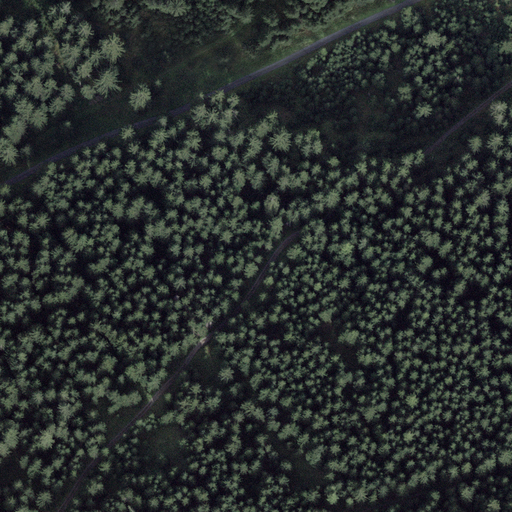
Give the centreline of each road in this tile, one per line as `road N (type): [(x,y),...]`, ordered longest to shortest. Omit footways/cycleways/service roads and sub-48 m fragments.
road 1 (track): [(61,511),(283,245),(444,142),(511,84)]
road 2 (track): [(0,188),(192,111),(414,0)]
road 3 (track): [(511,463),(386,492),(353,511)]
